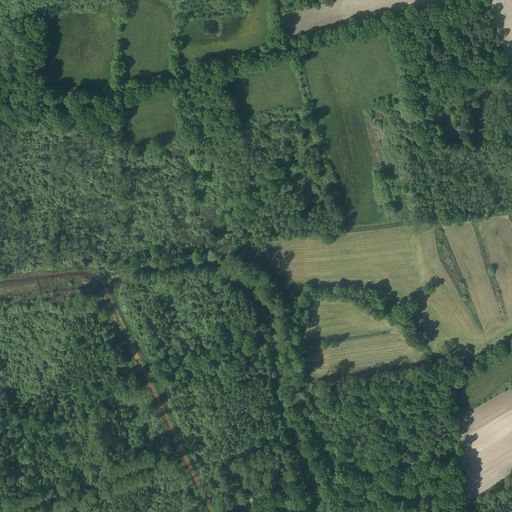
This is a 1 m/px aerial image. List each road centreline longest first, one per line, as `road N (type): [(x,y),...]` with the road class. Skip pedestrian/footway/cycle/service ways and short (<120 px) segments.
road 1 (track): [(453,0),(87,98),(0,90)]
road 2 (track): [(269,326),(0,426)]
road 3 (track): [(313,511),(315,487),(282,403),(269,326)]
road 4 (track): [(469,511),(437,362)]
road 5 (track): [(425,9),(435,75),(449,70),(435,21)]
